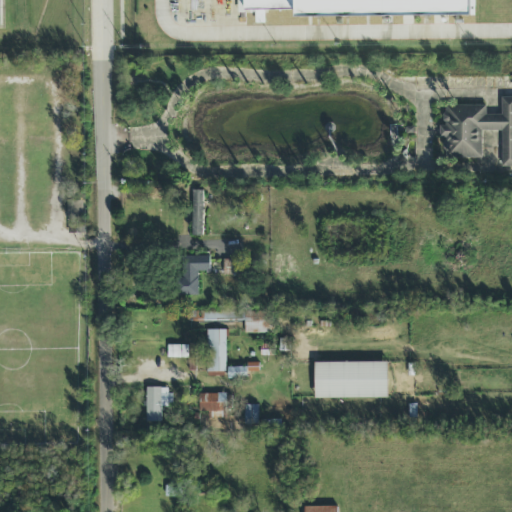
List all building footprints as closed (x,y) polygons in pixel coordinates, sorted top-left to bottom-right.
[(472,18),(472,0),(245,0),(245,11),(298,12),(298,16),(472,18)] [(443,106),(443,157),(482,157),(482,131),(502,131),(502,167),(511,167),(511,97),(501,97),(502,114),(486,115),(486,106),(443,106)] [(204,190),(193,190),(193,236),(204,236),(204,190)] [(67,202),(68,234),(84,234),(83,201),(67,202)] [(198,295),(198,271),(210,271),(210,256),(175,256),(175,295),(198,295)] [(244,274),(244,259),(224,259),(224,274),(244,274)] [(347,309),(347,325),(360,326),(360,309),(347,309)] [(189,321),(244,321),(245,333),(273,333),(273,317),(245,317),(245,311),(189,312),(189,321)] [(380,326),(380,312),(368,312),(368,326),(380,326)] [(207,372),(226,372),(226,330),(207,330),(207,372)] [(167,359),(188,359),(188,346),(167,346),(167,359)] [(315,363),(315,398),(388,398),(388,363),(315,363)] [(228,378),(247,378),(247,372),(259,372),(259,366),(228,366),(228,378)] [(161,423),(161,407),(171,407),(171,389),(147,388),(146,423),(161,423)] [(227,418),(226,394),(199,395),(200,413),(209,413),(209,419),(227,418)] [(258,406),(245,406),(244,424),(258,425),(258,406)]
